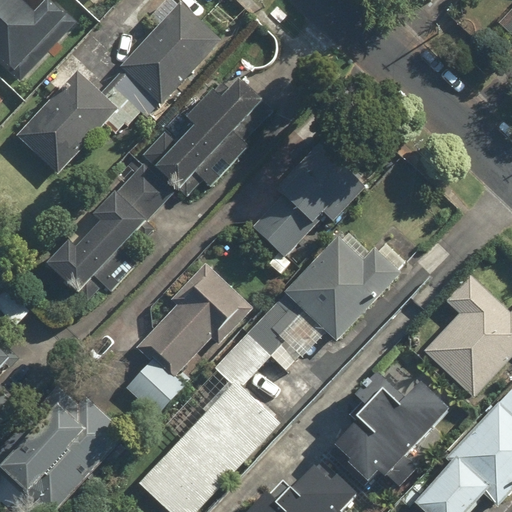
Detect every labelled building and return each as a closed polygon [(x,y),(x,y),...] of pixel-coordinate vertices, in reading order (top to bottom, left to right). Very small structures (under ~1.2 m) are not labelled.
[(56,0),(47,12),(34,0),(0,0),(0,47),(22,69),(78,13),(64,0),(56,0)] [(125,67),(133,74),(112,96),(85,70),(21,136),(63,177),(113,125),(123,135),(158,98),(167,107),(228,43),(186,3),(182,0),(171,0),(154,18),(164,27),(125,67)] [(511,12),(501,24),(511,33),(511,12)] [(0,100),(14,86),(0,71),(0,100)] [(151,162),(184,192),(198,206),(254,146),(250,142),(283,107),(251,78),(233,97),(221,86),(190,120),(200,129),(186,144),(171,130),(146,157),(151,162)] [(282,200),(258,224),(288,255),(357,186),(320,149),(275,194),(282,200)] [(63,231),(76,243),(56,265),(86,292),(99,277),(115,293),(145,260),(132,248),(184,192),(151,162),(100,218),(86,205),(63,231)] [(278,358),(265,372),(278,383),(291,370),(294,373),(332,332),(342,342),(411,269),(384,244),(375,253),(349,228),(251,332),(278,358)] [(209,261),(175,297),(181,303),(144,344),(158,357),(130,387),(161,416),(189,386),(180,377),(217,337),(224,343),(258,306),(209,261)] [(511,307),(487,284),(474,272),(449,299),(462,311),(426,350),(479,400),(511,364),(511,307)] [(36,310),(11,285),(0,295),(0,307),(19,327),(36,310)] [(278,358),(251,332),(218,366),(235,383),(143,480),(177,511),(200,511),(286,421),(250,388),(265,372),(278,358)] [(1,382),(0,380),(0,373),(19,353),(0,334),(0,430),(25,404),(10,390),(15,385),(6,376),(1,382)] [(354,460),(376,480),(387,469),(407,488),(427,466),(414,454),(458,407),(425,376),(412,390),(388,368),(358,401),(369,411),(343,439),(359,454),(354,460)] [(511,393),(454,453),(460,459),(419,501),(431,511),(475,511),(495,492),(506,503),(511,496),(511,393)] [(72,395),(0,466),(45,511),(46,511),(126,433),(88,396),(81,403),(72,395)] [(353,511),(350,509),(369,490),(330,452),(298,485),(290,477),(256,511),(353,511)] [(15,511),(28,499),(1,474),(0,474),(0,502),(10,511),(15,511)]
